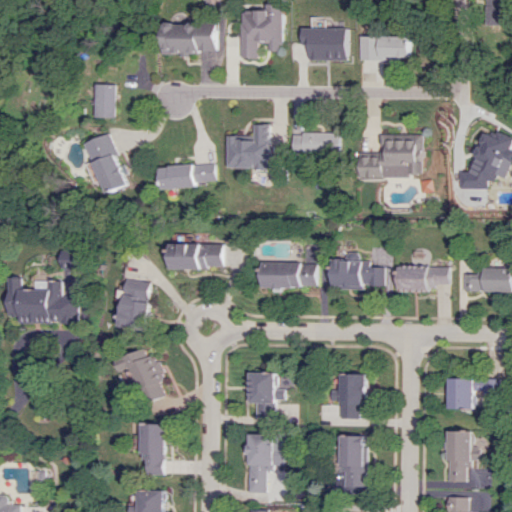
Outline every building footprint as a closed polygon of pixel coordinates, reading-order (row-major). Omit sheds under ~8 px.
[(509,0),(490,0),(489,25),(509,25),(509,0)] [(243,57),(259,57),(260,42),(270,42),(270,50),(284,50),(284,4),(271,3),(271,10),(243,10),(243,57)] [(219,52),(219,22),(165,22),(165,52),(184,52),(219,52)] [(350,28),(304,27),(303,44),(311,44),(310,59),(350,60),(350,28)] [(361,59),(412,60),(413,36),(361,35),(361,59)] [(99,117),(120,117),(120,83),(100,83),(99,117)] [(230,168),(272,168),(272,123),(256,123),(256,135),(230,135),(230,168)] [(295,133),(295,155),(341,154),(341,131),(295,133)] [(89,142),(96,161),(89,163),(97,184),(105,181),(109,193),(132,184),(128,175),(132,173),(128,161),(125,163),(114,133),(89,142)] [(381,133),(381,155),(363,155),(363,177),(384,177),(384,169),(407,169),(407,173),(423,173),(423,133),(381,133)] [(200,185),(200,181),(218,179),(216,161),(163,167),(166,189),(200,185)] [(174,243),(174,268),(226,267),(226,242),(174,243)] [(81,293),(81,286),(85,286),(86,253),(65,253),(65,293),(81,293)] [(387,266),(372,266),(372,259),(335,259),(335,288),(365,289),(365,284),(386,285),(387,266)] [(265,287),(276,287),(276,286),(319,286),(319,262),(265,262),(265,287)] [(452,284),(452,266),(401,264),(400,290),(432,291),(433,284),(452,284)] [(466,273),(466,290),(511,291),(511,267),(476,266),(476,273),(466,273)] [(81,322),(81,295),(65,295),(65,279),(51,279),(51,289),(27,289),(27,276),(13,276),(13,316),(24,316),(24,322),(81,322)] [(122,326),(147,331),(155,282),(130,278),(122,326)] [(118,359),(123,371),(135,366),(149,402),(168,395),(163,381),(166,380),(152,345),(118,359)] [(276,371),(251,372),(252,402),(258,402),(258,416),(277,416),(276,371)] [(368,373),(341,373),(341,389),(332,389),(331,399),(341,399),(341,417),(361,418),(361,404),(367,404),(368,373)] [(476,408),(476,393),(502,393),(502,377),(451,378),(451,408),(476,408)] [(167,474),(168,423),(146,422),(144,473),(167,474)] [(451,480),(471,480),(470,459),(482,459),(482,445),(474,445),(474,430),(450,430),(451,480)] [(268,491),(268,470),(275,470),(275,464),(287,464),(287,434),(250,434),(250,491),(268,491)] [(166,511),(166,489),(140,489),(140,505),(133,505),(133,511),(166,511)] [(0,495),(0,511),(24,511),(24,503),(12,503),(12,496),(0,495)] [(448,511),(471,511),(472,496),(449,495),(448,511)]
